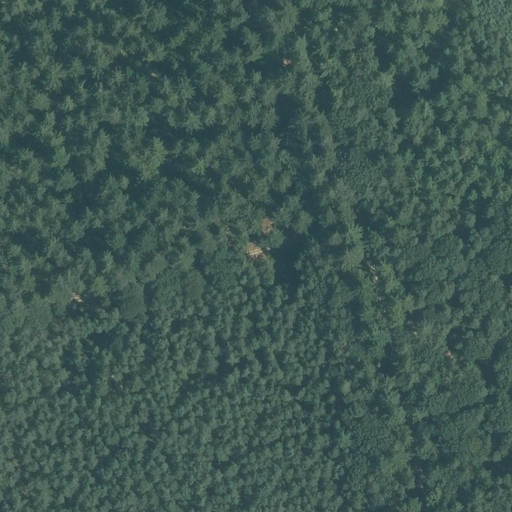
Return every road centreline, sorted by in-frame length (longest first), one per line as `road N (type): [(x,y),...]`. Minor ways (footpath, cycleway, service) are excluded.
road 1 (track): [(293,0),(355,204),(429,511)]
road 2 (track): [(0,321),(359,222)]
